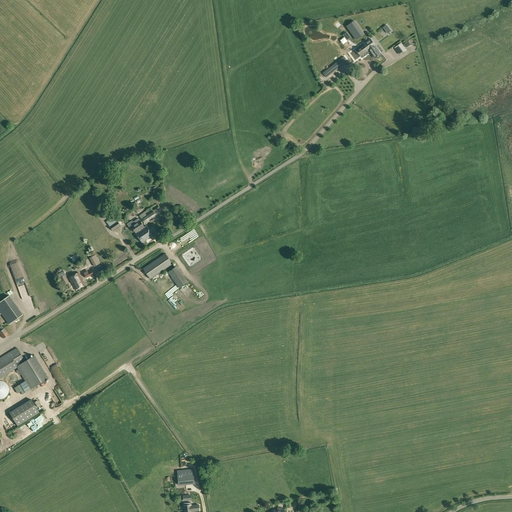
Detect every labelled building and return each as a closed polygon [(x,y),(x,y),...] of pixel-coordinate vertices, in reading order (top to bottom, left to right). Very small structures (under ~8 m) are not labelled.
[(355,40),(364,34),(355,21),(346,27),(355,40)] [(380,54),(381,54),(370,39),(364,43),(370,52),(375,58),(375,57),(376,58),(377,59),(378,59),(380,58),(381,56),(380,55),(380,54)] [(394,47),(400,55),(407,50),(401,42),(394,47)] [(370,52),(364,43),(355,49),(360,56),(361,55),(363,58),(370,52)] [(341,58),(323,73),(327,77),(345,63),(341,58)] [(158,207),(153,211),(156,216),(162,212),(158,207)] [(156,216),(153,211),(142,219),(145,224),(156,216)] [(121,219),(118,216),(115,218),(113,216),(106,221),(109,227),(112,231),(120,225),(118,221),(121,219)] [(138,231),(138,232),(136,233),(142,243),(153,235),(147,226),(144,228),(143,227),(144,227),(140,221),(132,226),(136,232),(138,231)] [(206,222),(195,227),(196,230),(190,232),(192,237),(209,229),(206,222)] [(201,258),(193,245),(180,254),(188,266),(201,258)] [(123,256),(126,255),(125,250),(111,256),(114,262),(124,259),(123,256)] [(150,279),(173,264),(165,254),(143,268),(150,279)] [(97,263),(99,262),(95,255),(89,258),(94,267),(98,264),(97,263)] [(16,261),(9,264),(12,270),(18,266),(16,261)] [(168,271),(179,287),(188,280),(177,265),(168,271)] [(75,290),(85,284),(78,273),(69,278),(75,290)] [(63,286),(69,283),(64,275),(59,278),(63,286)] [(10,294),(0,299),(0,312),(1,312),(8,323),(22,314),(10,294)] [(5,328),(1,331),(0,331),(0,333),(3,338),(9,335),(5,328)] [(34,355),(25,361),(17,348),(0,357),(0,377),(17,367),(31,389),(49,378),(34,355)] [(24,379),(20,381),(25,390),(29,387),(24,379)] [(9,391),(9,390),(9,387),(8,386),(7,384),(6,383),(5,382),(4,382),(3,381),(1,381),(0,380),(0,398),(1,399),(3,399),(4,398),(5,397),(6,396),(7,395),(8,394),(9,393),(9,391)] [(25,392),(20,384),(14,388),(18,393),(21,391),(23,394),(25,392)] [(31,399),(9,412),(18,426),(40,412),(31,399)] [(33,402),(40,409),(42,406),(36,399),(33,402)] [(178,475),(179,484),(194,483),(193,474),(178,475)] [(184,511),(191,511),(192,510),(193,510),(193,511),(199,510),(199,505),(191,505),(191,503),(184,503),(184,506),(184,511)]
